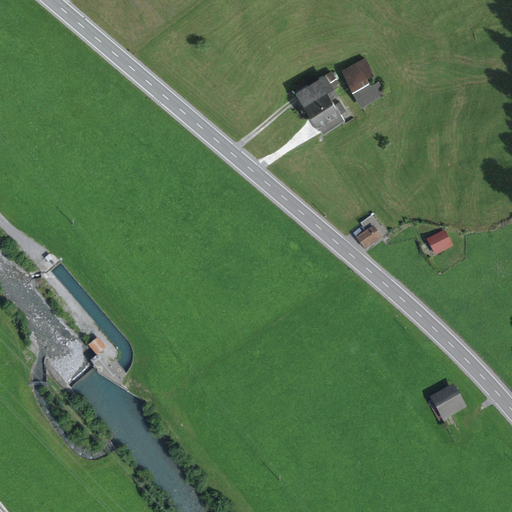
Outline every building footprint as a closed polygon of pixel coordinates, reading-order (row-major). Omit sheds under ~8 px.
[(374,75),(365,58),(344,70),(354,90),(369,82),(367,79),(374,75)] [(328,83),(336,78),(332,71),(298,92),(311,115),(333,102),(330,98),(336,95),(328,83)] [(378,82),(371,86),(369,82),(354,90),(364,108),(378,101),(376,97),(384,93),(378,82)] [(340,102),(335,105),(333,102),(311,115),(323,134),(345,121),(340,113),(345,110),(340,102)] [(358,240),(365,249),(388,232),(375,214),(363,223),(369,231),(358,240)] [(428,241),(436,255),(452,246),(445,232),(428,241)] [(105,349),(98,340),(89,347),(97,355),(105,349)] [(457,415),(455,412),(462,408),(452,389),(432,400),(443,419),(448,416),(449,419),(457,415)]
